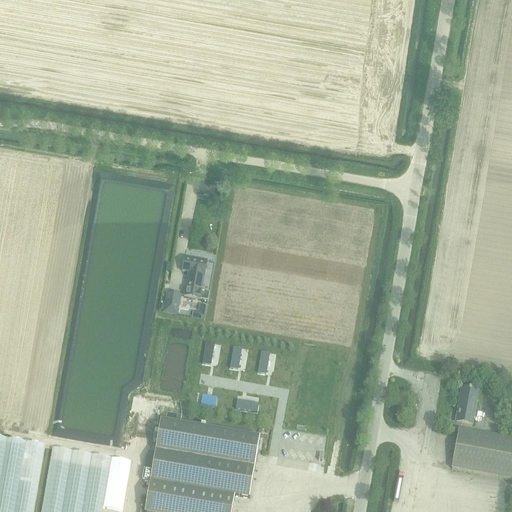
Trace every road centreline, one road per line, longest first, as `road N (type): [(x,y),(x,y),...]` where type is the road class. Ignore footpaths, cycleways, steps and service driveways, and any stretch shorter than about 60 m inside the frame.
road 1 (unclassified): [(414,188),(0,124)]
road 2 (unclassified): [(358,511),(414,188)]
road 3 (unclassified): [(414,188),(448,0)]
